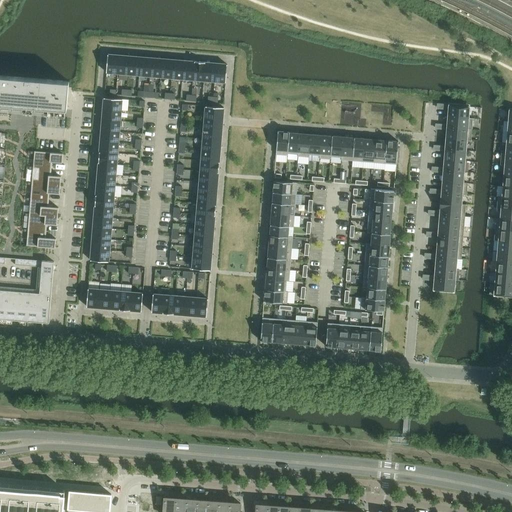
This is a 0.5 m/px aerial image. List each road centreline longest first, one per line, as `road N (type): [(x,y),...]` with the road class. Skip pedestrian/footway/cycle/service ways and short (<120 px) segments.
road 1 (secondary): [(0,452),(47,446),(279,464),(386,474),(511,499)]
road 2 (secondary): [(511,490),(388,464),(0,435)]
road 3 (residential): [(58,340),(409,369)]
road 4 (residential): [(430,105),(409,369)]
road 5 (residential): [(58,340),(79,93)]
road 6 (residential): [(94,477),(250,487)]
road 7 (residential): [(250,487),(374,496)]
